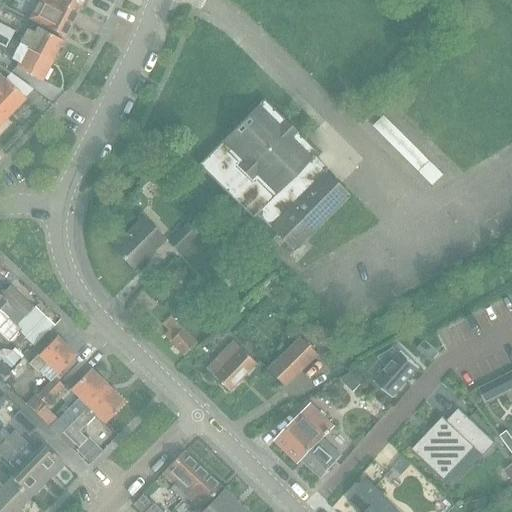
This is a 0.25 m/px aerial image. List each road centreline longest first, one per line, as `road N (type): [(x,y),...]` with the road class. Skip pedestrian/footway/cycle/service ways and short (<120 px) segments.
road 1 (tertiary): [(195,413),(84,302),(66,271),(54,207)]
road 2 (residential): [(336,478),(439,365),(511,329)]
road 3 (tertiary): [(54,207),(156,0)]
road 4 (tertiary): [(297,511),(195,413)]
road 5 (residential): [(100,511),(195,413)]
